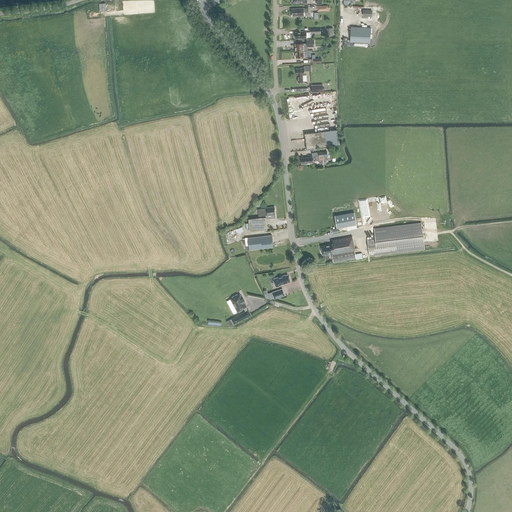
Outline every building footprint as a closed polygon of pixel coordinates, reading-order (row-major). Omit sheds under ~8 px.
[(292,17),(304,16),(304,13),(308,13),(308,9),(303,9),(292,9),(292,17)] [(369,43),(370,32),(351,31),(350,37),(350,42),(369,43)] [(314,41),(306,41),(306,44),(302,44),(295,44),(295,51),(303,51),(307,51),(307,48),(314,47),(314,41)] [(304,68),(301,68),(301,69),(296,69),(296,76),(297,76),(297,83),(302,82),(302,75),(304,75),(304,72),(311,71),(310,66),(304,66),(304,68)] [(305,149),(326,146),(324,132),(304,134),(305,149)] [(312,157),(306,158),(301,159),(302,163),(307,163),(313,163),(313,160),(316,160),(316,161),(319,160),(325,160),(323,151),(318,152),(312,153),(312,157)] [(259,218),(248,219),(250,232),(267,230),(265,217),(265,216),(267,215),(268,215),(268,216),(275,215),(274,207),(266,207),(266,208),(264,209),(264,210),(258,210),(259,218)] [(356,219),(337,222),(338,229),(332,230),(332,233),(358,229),(356,219)] [(375,237),(367,238),(369,255),(424,249),(421,223),(374,229),(375,237)] [(271,235),(248,238),(249,250),(273,247),(271,235)] [(330,243),(325,244),(325,245),(320,246),(322,256),(328,255),(328,256),(332,255),(333,262),(355,258),(356,259),(362,258),(361,253),(355,254),(352,236),(331,239),(332,244),(330,244),(330,243)] [(287,275),(285,276),(285,275),(274,279),(276,287),(284,284),(283,284),(290,282),(289,280),(290,280),(289,276),(288,277),(287,275)] [(282,289),(273,292),(275,299),(284,296),(282,289)] [(248,311),(246,307),(244,302),(243,299),(242,299),(239,295),(237,296),(237,294),(232,297),(233,298),(231,299),(237,312),(243,308),(245,312),(248,311)] [(229,327),(234,324),(244,319),(244,318),(250,315),(248,310),(248,311),(245,312),(231,319),(226,322),(229,327)]
